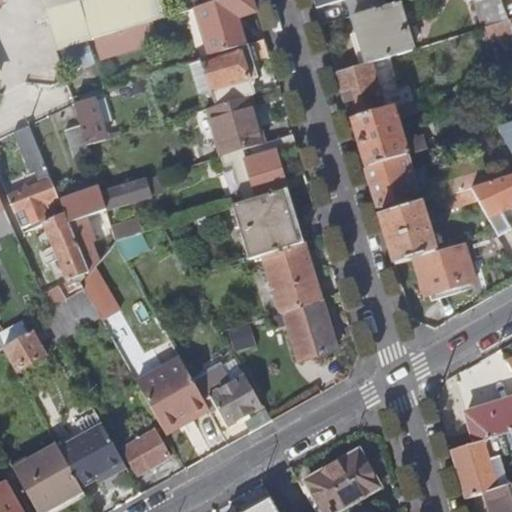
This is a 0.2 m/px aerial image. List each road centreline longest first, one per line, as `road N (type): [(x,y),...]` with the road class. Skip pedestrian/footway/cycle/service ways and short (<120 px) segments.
road 1 (residential): [(398,377),(285,0)]
road 2 (residential): [(164,511),(398,377)]
road 3 (residential): [(439,511),(398,377)]
road 4 (residential): [(398,377),(511,315)]
